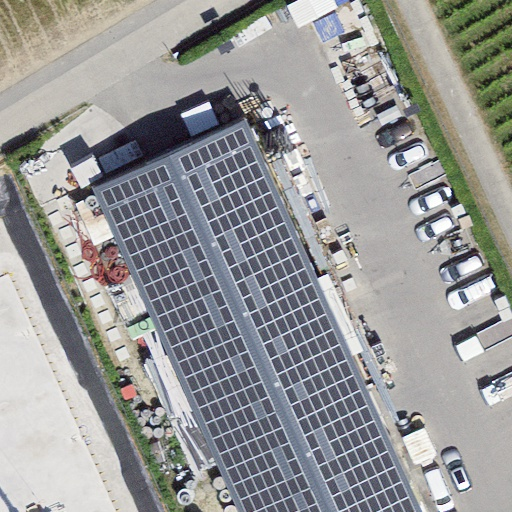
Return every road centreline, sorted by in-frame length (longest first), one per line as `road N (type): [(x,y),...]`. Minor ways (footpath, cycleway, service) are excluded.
road 1 (unclassified): [(0,131),(219,0)]
road 2 (track): [(415,0),(511,214)]
